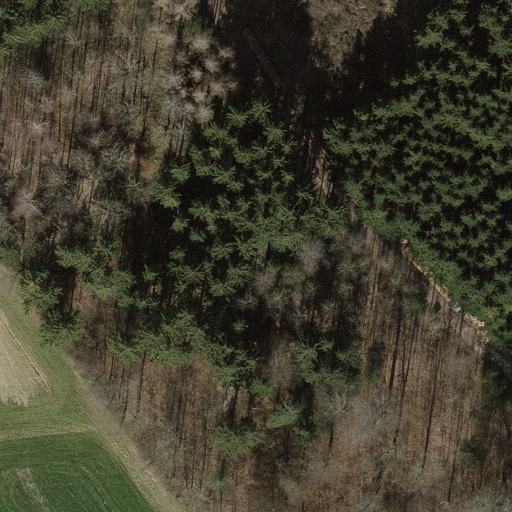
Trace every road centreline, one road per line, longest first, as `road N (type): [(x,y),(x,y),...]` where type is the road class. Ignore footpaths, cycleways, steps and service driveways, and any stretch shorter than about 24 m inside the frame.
road 1 (track): [(511,374),(300,149)]
road 2 (track): [(199,0),(300,149)]
